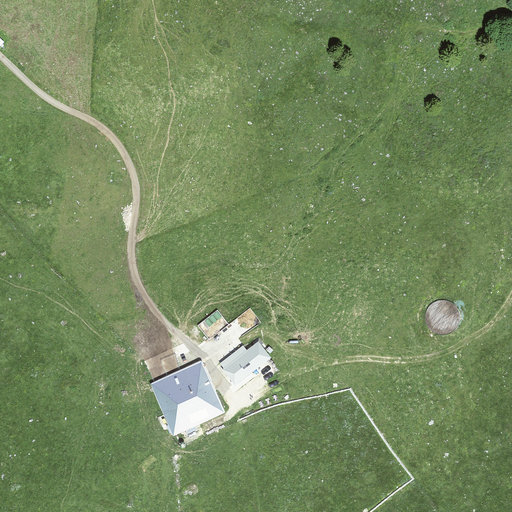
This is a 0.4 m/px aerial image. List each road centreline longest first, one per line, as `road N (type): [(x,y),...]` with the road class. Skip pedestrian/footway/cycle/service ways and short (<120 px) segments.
road 1 (track): [(0,55),(47,98),(116,141),(135,180),(131,248),(142,290),(236,404)]
road 2 (track): [(511,295),(484,330),(443,353),(326,363),(236,404)]
